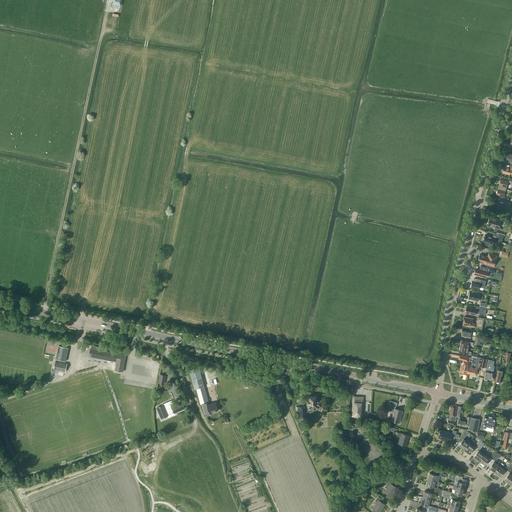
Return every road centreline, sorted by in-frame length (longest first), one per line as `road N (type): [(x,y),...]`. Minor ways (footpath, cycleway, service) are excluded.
road 1 (secondary): [(436,392),(0,303)]
road 2 (track): [(108,3),(43,312)]
road 3 (tertiary): [(436,392),(452,285),(477,202)]
road 4 (tertiary): [(477,202),(511,73)]
